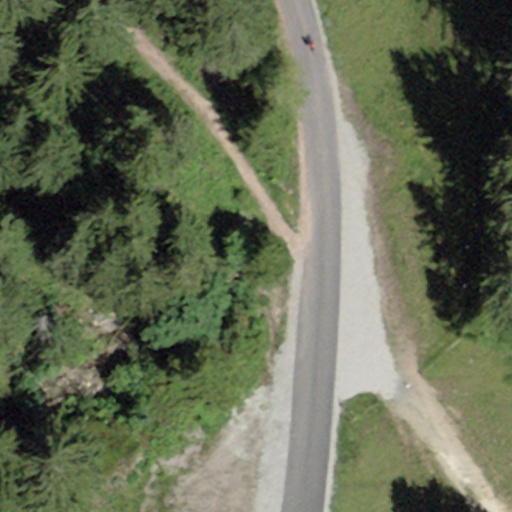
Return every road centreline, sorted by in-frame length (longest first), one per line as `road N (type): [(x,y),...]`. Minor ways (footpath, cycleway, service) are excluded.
road 1 (track): [(289,0),(329,170),(326,365)]
road 2 (track): [(326,365),(377,373),(481,511)]
road 3 (track): [(304,511),(326,365)]
